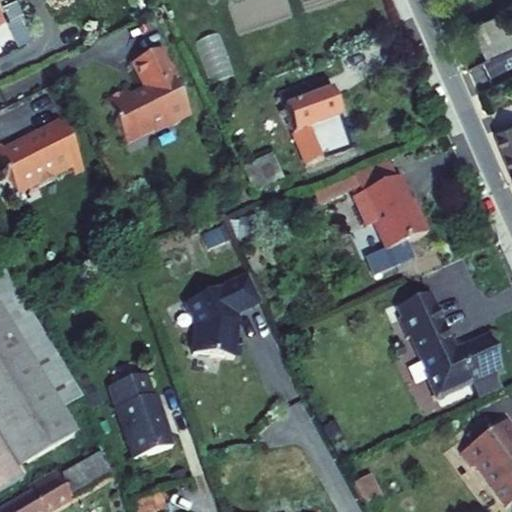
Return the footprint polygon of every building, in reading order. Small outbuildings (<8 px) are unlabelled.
[(467,30),(482,60),(511,44),(511,24),(505,11),(467,30)] [(204,36),(219,80),(239,74),(224,30),(204,36)] [(104,104),(114,126),(113,127),(123,149),(168,129),(172,130),(189,122),(157,56),(131,68),(143,93),(128,99),(126,94),(104,104)] [(281,110),(303,168),(348,151),(326,92),(281,110)] [(511,122),(496,129),(510,160),(511,163),(511,122)] [(77,165),(57,123),(30,136),(32,142),(26,145),(24,145),(23,144),(21,144),(19,145),(18,146),(16,147),(15,149),(14,150),(2,156),(0,156),(0,170),(12,195),(32,186),(34,191),(52,182),(50,178),(67,169),(77,165)] [(243,163),(252,189),(283,178),(275,153),(243,163)] [(77,165),(67,169),(72,179),(81,174),(77,165)] [(425,232),(422,233),(401,182),(356,200),(374,245),(382,242),(394,270),(434,255),(425,232)] [(258,301),(247,272),(183,298),(193,321),(189,349),(230,355),(230,351),(236,352),(238,335),(233,334),(235,316),(233,311),(258,301)] [(0,494),(20,483),(14,473),(72,437),(58,414),(71,406),(48,352),(0,274),(0,494)] [(451,356),(428,298),(395,311),(431,403),(491,379),(478,345),(451,356)] [(102,388),(117,432),(135,426),(145,455),(165,448),(147,396),(145,397),(138,375),(102,388)] [(478,474),(504,511),(505,511),(511,507),(511,429),(508,425),(491,436),(485,428),(467,441),(473,450),(461,459),(471,473),(478,474)] [(117,432),(127,461),(145,455),(135,426),(117,432)] [(0,510),(0,511),(44,511),(106,479),(94,457),(49,481),(47,476),(24,489),(28,495),(0,510)] [(363,473),(348,482),(360,503),(376,494),(363,473)] [(121,504),(123,511),(155,511),(149,494),(121,504)]
